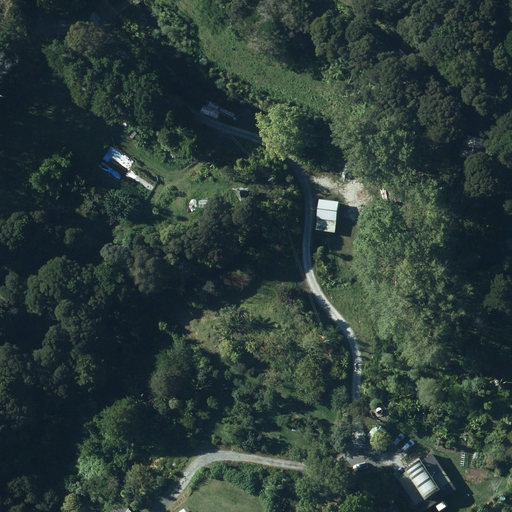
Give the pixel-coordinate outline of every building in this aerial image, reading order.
[(491,140),(464,135),(459,161),(486,166),(491,140)] [(192,193),(179,192),(177,216),(190,217),(192,193)] [(340,200),(320,198),(317,233),(337,235),(340,200)] [(388,433),(376,423),(366,434),(378,445),(388,433)] [(433,456),(407,474),(425,501),(451,483),(433,456)]
